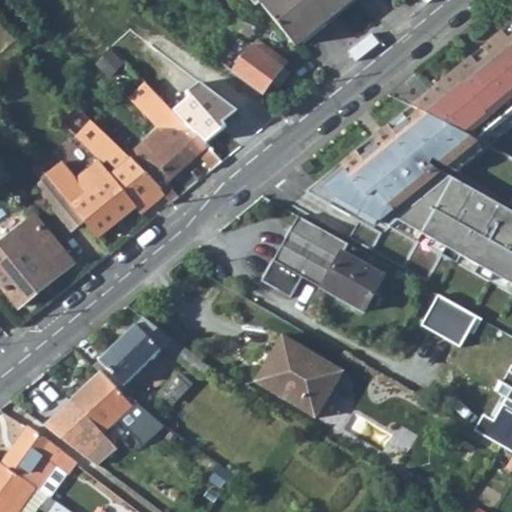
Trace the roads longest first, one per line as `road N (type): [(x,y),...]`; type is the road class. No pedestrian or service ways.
road 1 (tertiary): [(0,373),(459,0)]
road 2 (unknown): [(404,374),(291,303),(193,215)]
